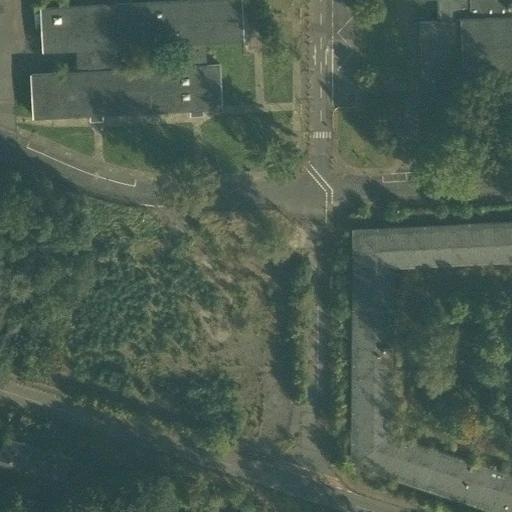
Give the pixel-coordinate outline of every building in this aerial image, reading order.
[(220,64),(205,65),(203,42),(244,40),(241,0),(193,0),(41,8),(43,49),(78,47),(79,72),(31,74),(33,116),(89,113),(89,119),(101,119),(101,113),(191,108),(191,115),(202,114),(202,107),(222,106),(220,64)] [(511,0),(438,0),(439,22),(420,23),(422,75),(433,75),(434,87),(452,87),(455,87),(456,92),(511,89),(511,0)] [(511,226),(356,234),(355,462),(505,511),(511,511),(511,475),(391,436),(392,267),(511,260),(511,226)] [(24,443),(5,437),(0,450),(0,472),(26,481),(36,452),(23,448),(24,443)] [(70,458),(50,451),(48,456),(36,452),(26,481),(59,491),(70,458)] [(126,473),(92,462),(85,483),(119,494),(126,473)]
